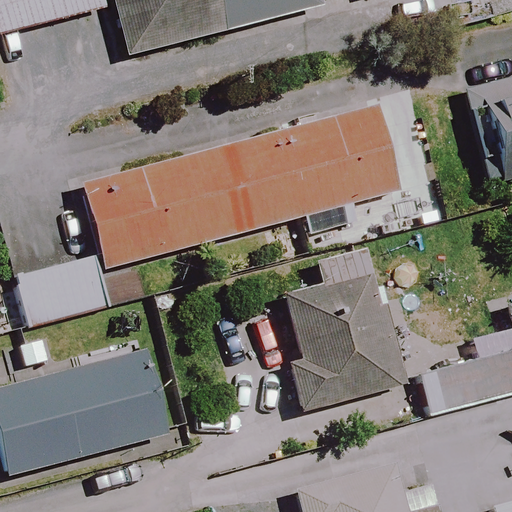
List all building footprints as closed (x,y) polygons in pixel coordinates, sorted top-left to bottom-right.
[(0,0),(0,39),(101,15),(97,0),(0,0)] [(104,0),(120,62),(357,2),(364,0),(104,0)] [(443,178),(484,165),(493,194),(511,188),(511,85),(477,96),(424,112),(443,178)] [(390,198),(366,111),(74,191),(97,278),(295,224),(300,242),(349,229),(344,210),(390,198)] [(293,369),(280,372),(292,420),(398,395),(382,326),(366,260),(308,274),(313,293),(277,302),(293,369)] [(87,264),(10,284),(23,336),(100,316),(87,264)] [(423,422),(511,397),(511,318),(503,321),(506,333),(465,345),(470,361),(411,377),(423,422)] [(140,358),(0,397),(0,485),(163,440),(140,358)] [(293,511),(426,511),(414,466),(290,501),(293,511)]
